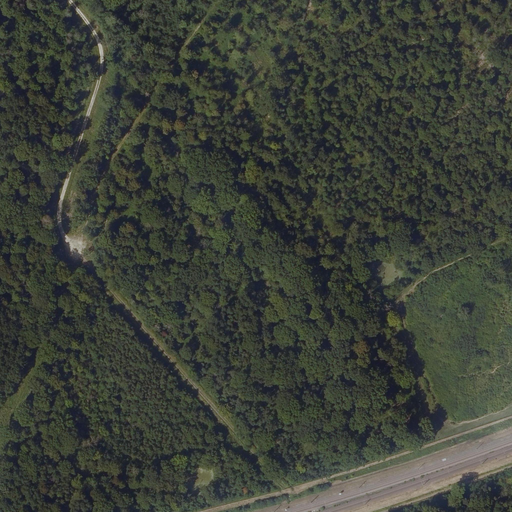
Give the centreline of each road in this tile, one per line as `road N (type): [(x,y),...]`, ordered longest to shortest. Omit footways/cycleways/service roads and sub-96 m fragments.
road 1 (track): [(78,254),(280,481)]
road 2 (track): [(226,0),(128,129),(106,167),(78,254)]
road 3 (track): [(67,0),(102,56),(57,215),(78,254)]
road 4 (track): [(511,242),(438,270),(400,305),(447,427)]
road 5 (track): [(78,254),(31,382),(0,439)]
